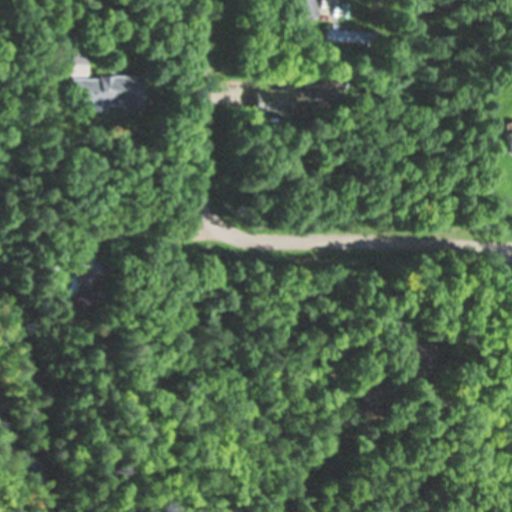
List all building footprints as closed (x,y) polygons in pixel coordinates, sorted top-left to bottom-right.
[(308,0),(313,14),(296,20),(288,0),(308,0)] [(332,23),(332,29),(369,31),(369,42),(320,39),(321,28),(325,28),(326,23),(332,23)] [(137,75),(137,109),(118,109),(118,105),(100,105),(100,113),(83,113),(83,104),(66,104),(66,78),(93,78),(93,75),(137,75)] [(281,114),(251,114),(251,88),(281,88),(281,114)] [(39,93),(38,108),(31,107),(32,93),(39,93)] [(511,151),(508,153),(503,134),(511,131),(511,151)] [(494,189),(485,194),(482,187),(490,182),(494,189)] [(93,276),(83,288),(72,278),(82,266),(93,276)] [(90,300),(74,318),(66,311),(62,316),(52,307),(73,284),(90,300)] [(379,338),(371,339),(369,328),(377,327),(379,338)] [(431,342),(429,368),(409,366),(410,360),(397,359),(398,340),(431,342)] [(371,383),(368,410),(348,408),(351,380),(371,383)]
